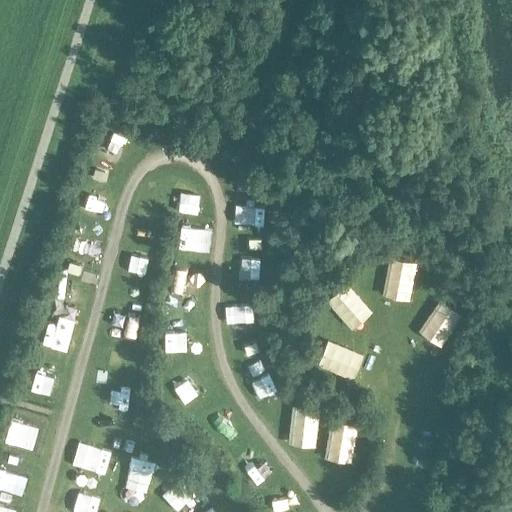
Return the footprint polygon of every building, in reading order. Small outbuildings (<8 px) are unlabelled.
[(142,212),(138,233),(159,237),(163,216),(142,212)] [(73,253),(86,254),(87,239),(74,238),(73,253)] [(363,264),(342,269),(346,285),(367,281),(363,264)] [(47,344),(69,348),(73,327),(51,323),(47,344)] [(187,401),(204,389),(189,370),(173,382),(187,401)] [(258,392),(274,388),(270,370),(254,374),(258,392)] [(118,385),(118,405),(140,405),(140,385),(118,385)] [(281,416),(300,428),(310,413),(290,400),(281,416)] [(212,416),(223,436),(237,428),(226,409),(212,416)] [(395,458),(423,467),(430,444),(402,435),(395,458)] [(0,511),(13,511),(15,499),(0,497),(0,511)]
